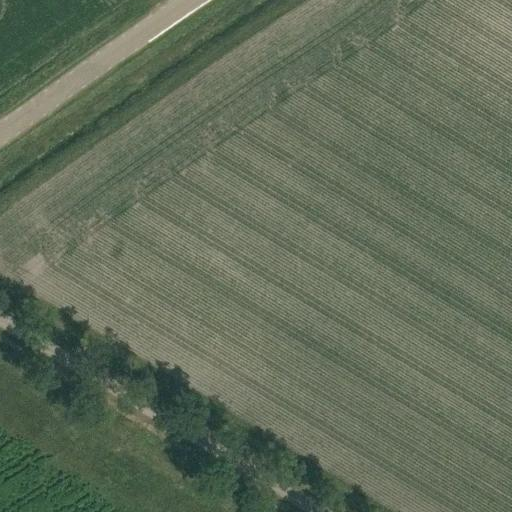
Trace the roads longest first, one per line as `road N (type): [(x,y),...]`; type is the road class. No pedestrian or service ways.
road 1 (unclassified): [(318,511),(0,319)]
road 2 (tertiary): [(0,135),(190,0)]
